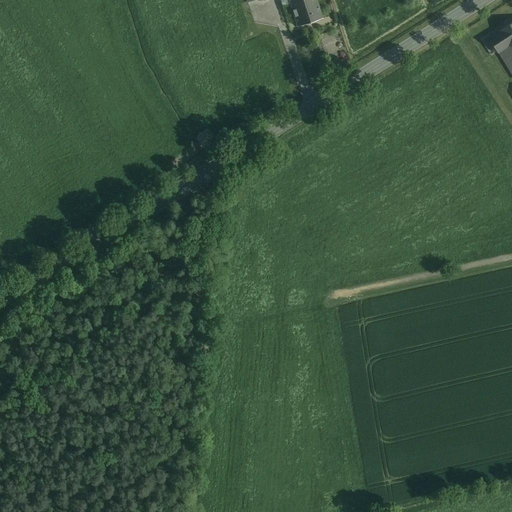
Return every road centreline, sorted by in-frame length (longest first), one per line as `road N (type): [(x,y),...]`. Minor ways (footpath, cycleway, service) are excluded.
road 1 (primary): [(485,0),(0,303)]
road 2 (track): [(511,264),(339,302)]
